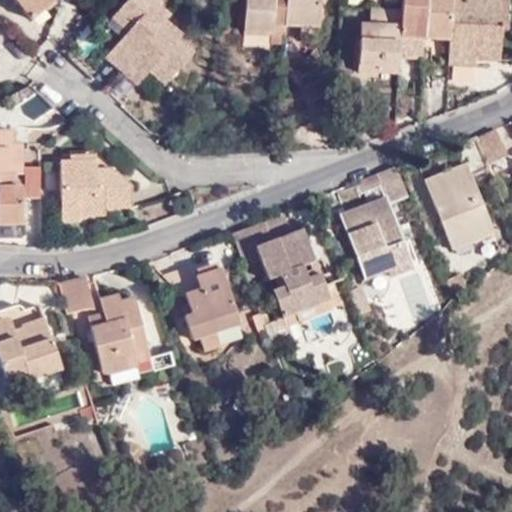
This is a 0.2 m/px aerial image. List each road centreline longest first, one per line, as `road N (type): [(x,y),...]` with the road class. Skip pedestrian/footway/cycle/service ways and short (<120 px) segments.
road 1 (unclassified): [(0,261),(83,262),(306,183)]
road 2 (unclassified): [(63,74),(148,152),(194,179),(244,174),(306,183)]
road 3 (unclassified): [(306,183),(511,103)]
